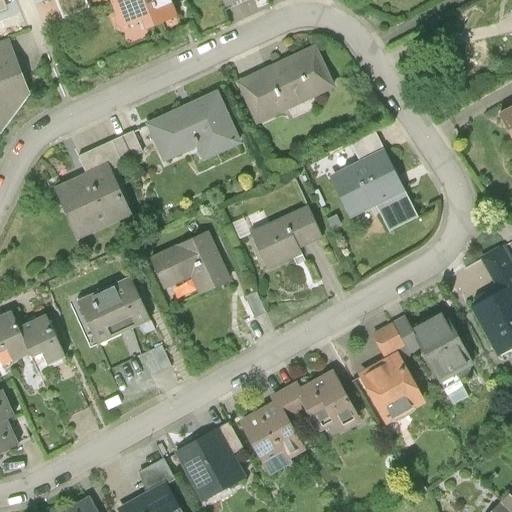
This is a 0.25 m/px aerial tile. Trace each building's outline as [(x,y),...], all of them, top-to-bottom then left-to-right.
[(174,0),(110,0),(120,26),(142,17),(146,27),(180,13),(174,0)] [(9,37),(0,40),(0,126),(2,131),(31,88),(9,37)] [(317,42),(236,80),(256,122),(337,84),(317,42)] [(165,160),(199,144),(205,157),(244,138),(219,87),(147,121),(165,160)] [(511,102),(503,108),(511,121),(511,102)] [(386,146),(332,174),(353,216),(378,203),(391,227),(420,212),(386,146)] [(111,159),(57,183),(80,235),(134,212),(111,159)] [(310,202),(250,230),(269,269),(305,252),(302,246),(325,235),(310,202)] [(211,228),(152,255),(167,288),(193,276),(200,291),(233,276),(211,228)] [(511,254),(506,244),(485,256),(501,284),(471,302),(500,352),(511,345),(511,254)] [(133,274),(77,300),(97,343),(153,317),(133,274)] [(478,363),(447,306),(414,324),(408,313),(396,320),(408,343),(413,351),(422,346),(442,382),(478,363)] [(15,359),(29,353),(17,325),(22,321),(16,308),(0,314),(0,349),(9,346),(15,359)] [(48,310),(22,321),(17,325),(29,353),(42,347),(48,360),(67,352),(48,310)] [(408,343),(396,320),(374,332),(387,356),(362,370),(389,420),(429,398),(401,347),(408,343)] [(144,353),(154,374),(175,363),(164,342),(144,353)] [(337,366),(298,386),(311,409),(322,429),(337,421),(343,433),(366,421),(337,366)] [(271,392),(274,398),(286,421),(311,409),(298,386),(294,380),(271,392)] [(0,419),(12,414),(18,412),(5,384),(0,386),(0,419)] [(302,452),(286,421),(274,398),(239,416),(267,471),(302,452)] [(0,419),(0,450),(24,441),(12,414),(0,419)] [(245,448),(230,420),(177,448),(204,498),(249,474),(237,452),(245,448)] [(186,511),(170,479),(119,505),(122,511),(186,511)] [(497,511),(511,511),(511,489),(493,508),(496,511),(497,511)] [(103,511),(94,494),(71,506),(74,511),(103,511)]
